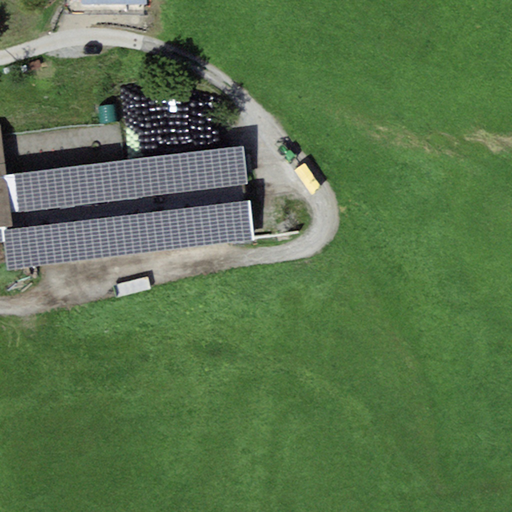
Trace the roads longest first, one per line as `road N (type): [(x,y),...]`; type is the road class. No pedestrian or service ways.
road 1 (track): [(0,305),(293,254),(318,234),(312,183),(280,140),(230,88),(144,43)]
road 2 (residential): [(144,43),(92,36),(0,57)]
